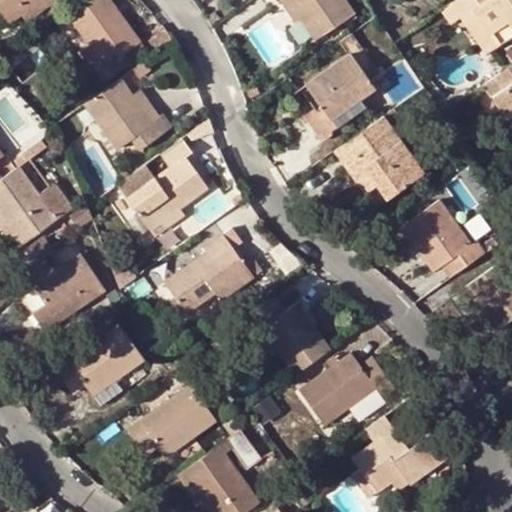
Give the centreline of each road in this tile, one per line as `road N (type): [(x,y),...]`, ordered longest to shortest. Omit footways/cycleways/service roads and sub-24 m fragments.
road 1 (residential): [(511,452),(448,349),(309,235),(199,31),(167,0)]
road 2 (residential): [(88,511),(34,455),(0,391)]
